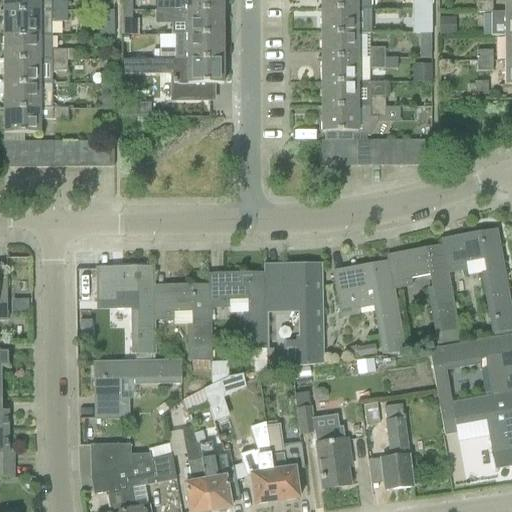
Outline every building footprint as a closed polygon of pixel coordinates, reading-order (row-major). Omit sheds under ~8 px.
[(49,0),(1,0),(2,13),(66,12),(66,2),(50,2),(49,0)] [(131,0),(119,0),(120,12),(131,12),(131,0)] [(186,0),(186,2),(171,2),(171,12),(222,12),(221,0),(186,0)] [(319,0),(320,11),(369,11),(369,0),(319,0)] [(411,0),(412,11),(430,11),(429,0),(411,0)] [(511,13),(511,0),(503,0),(504,13),(511,13)] [(491,14),(491,4),(476,3),(476,14),(491,14)] [(369,11),(320,11),(320,36),(356,35),(370,35),(370,11),(369,11)] [(430,11),(412,11),(411,36),(429,36),(430,11)] [(66,23),(66,12),(2,13),(2,37),(50,37),(50,23),(66,23)] [(131,12),(120,12),(120,36),(131,36),(131,12)] [(222,12),(171,12),(171,22),(186,22),(186,36),(222,36),(222,12)] [(511,13),(504,13),(504,15),(490,15),(490,38),(504,38),(511,37),(511,13)] [(438,19),(438,36),(454,36),(454,19),(438,19)] [(356,35),(320,36),(320,60),(356,60),(356,35)] [(186,36),(174,36),(174,50),(174,61),(185,61),(186,61),(222,60),(222,36),(186,36)] [(50,51),(50,37),(2,37),(2,62),(75,61),(75,51),(50,51)] [(174,50),(159,50),(159,52),(159,61),(174,61),(174,50)] [(369,60),(383,60),(383,50),(369,50),(369,60)] [(476,52),(476,62),(491,62),(491,52),(476,52)] [(159,61),(119,61),(119,73),(173,72),(173,80),(172,80),(172,85),(173,85),(173,99),(210,99),(210,85),(222,85),(222,60),(186,61),(185,61),(174,61),(159,61)] [(356,60),(320,60),(320,84),(356,84),(356,60)] [(369,60),(369,70),(383,70),(383,60),(369,60)] [(75,61),(2,62),(2,86),(39,86),(39,73),(66,73),(66,62),(75,62),(75,61)] [(476,62),(476,72),(491,73),(491,62),(476,62)] [(430,66),(418,66),(418,84),(430,84),(430,66)] [(356,84),(320,84),(320,109),(356,108),(356,84)] [(39,99),(39,86),(2,86),(3,110),(51,110),(51,99),(39,99)] [(113,110),(113,86),(99,86),(100,99),(98,99),(98,110),(113,110)] [(368,108),(384,108),(384,98),(368,98),(368,108)] [(120,105),(120,118),(130,118),(130,105),(120,105)] [(368,108),(356,108),(320,109),(320,134),(351,134),(351,138),(370,138),(377,123),(377,119),(384,119),(384,108),(368,108)] [(66,110),(51,110),(3,110),(3,135),(39,135),(39,121),(66,121),(66,110)] [(393,141),(381,142),(381,168),(394,168),(393,141)] [(406,168),(406,141),(393,141),(394,168),(406,168)] [(418,167),(418,141),(406,141),(406,168),(418,167)] [(430,141),(418,141),(418,167),(430,167),(430,141)] [(333,168),(333,142),(320,142),(320,168),(333,168)] [(345,168),(345,142),(333,142),(333,168),(345,168)] [(357,168),(357,142),(345,142),(345,168),(357,168)] [(369,168),(369,142),(357,142),(357,168),(369,168)] [(381,168),(381,142),(369,142),(369,168),(381,168)] [(15,169),(15,143),(3,143),(3,169),(15,169)] [(27,143),(15,143),(15,169),(27,169),(27,143)] [(39,169),(39,143),(27,143),(27,169),(39,169)] [(51,143),(39,143),(39,169),(52,169),(51,143)] [(64,143),(51,143),(52,169),(64,169),(64,143)] [(76,169),(76,143),(64,143),(64,169),(76,169)] [(88,143),(76,143),(76,169),(88,169),(88,143)] [(100,169),(100,143),(88,143),(88,169),(100,169)] [(100,143),(100,169),(112,169),(112,143),(100,143)] [(441,241),(440,241),(446,274),(465,271),(464,263),(483,260),(486,274),(481,275),(492,334),(511,330),(511,320),(496,231),(464,237),(465,243),(442,247),(441,241)] [(459,343),(446,274),(440,241),(441,247),(410,253),(411,259),(388,263),(387,257),(386,257),(392,291),(411,288),(410,279),(429,276),(431,290),(426,291),(437,347),(459,343)] [(331,273),(337,306),(339,315),(372,308),(381,357),(404,353),(392,291),(386,257),(385,257),(387,263),(356,269),(357,275),(334,279),(333,273),(331,273)] [(209,276),(208,276),(209,309),(227,309),(227,301),(247,300),(247,314),(242,314),(243,349),(265,349),(265,308),(264,267),(263,266),(263,275),(233,275),(233,282),(209,282),(209,276)] [(322,365),(321,341),(320,266),(288,266),(289,272),(265,273),(265,267),(264,267),(265,308),(297,307),(298,340),(295,340),(295,367),(322,365)] [(154,355),(154,322),(153,298),(152,269),(120,269),(121,276),(97,276),(97,269),(95,269),(96,303),(115,303),(115,295),(135,295),(135,309),(130,309),(131,355),(154,355)] [(209,309),(208,276),(207,276),(208,291),(177,291),(177,298),(153,298),(154,322),(171,321),(171,314),(190,314),(191,329),(185,329),(186,363),(210,363),(209,309)] [(28,301),(11,301),(11,316),(28,316),(28,301)] [(511,336),(440,349),(427,352),(431,374),(444,372),(479,365),(478,360),(484,359),(491,358),(495,378),(488,379),(491,397),(511,392),(511,336)] [(360,349),(359,347),(348,348),(349,361),(361,359),(361,358),(376,356),(375,347),(360,349)] [(357,376),(374,374),(372,360),(356,362),(357,376)] [(133,386),(179,385),(179,362),(93,364),(93,396),(100,396),(100,419),(94,419),(94,421),(127,420),(127,400),(118,400),(118,381),(133,380),(133,386)] [(210,387),(202,391),(212,423),(228,418),(222,400),(226,398),(221,382),(210,387)] [(450,404),(437,406),(441,429),(454,427),(485,421),(488,421),(491,435),(488,436),(494,471),(511,467),(511,392),(491,397),(450,404)] [(312,433),(306,394),(293,396),(299,435),(312,433)] [(365,428),(378,426),(375,405),(362,408),(365,428)] [(390,459),(380,460),(384,492),(412,489),(402,407),(385,409),(390,459)] [(285,470),(280,433),(279,426),(265,427),(276,503),(298,500),(294,469),(285,470)] [(252,432),(253,437),(258,474),(249,475),(253,506),(276,503),(265,427),(265,430),(252,432)] [(7,453),(7,429),(0,428),(0,466),(12,466),(12,453),(7,453)] [(346,441),(343,441),(341,430),(313,434),(322,490),(349,486),(345,456),(348,455),(346,441)] [(234,432),(218,438),(229,469),(246,463),(234,432)] [(210,444),(197,446),(200,461),(209,511),(225,511),(227,510),(230,510),(228,500),(238,499),(233,471),(233,468),(228,470),(229,470),(224,471),(224,474),(225,477),(214,478),(214,475),(216,475),(210,444)] [(90,478),(116,471),(150,462),(148,455),(129,456),(129,446),(89,446),(90,478)] [(209,511),(200,461),(196,446),(183,448),(188,479),(191,479),(192,483),(183,485),(187,511),(209,511)] [(150,462),(116,471),(122,511),(148,511),(148,508),(136,509),(133,490),(175,482),(170,457),(150,462)] [(12,466),(0,466),(0,478),(12,478),(12,466)] [(122,511),(116,471),(90,478),(93,496),(105,494),(105,497),(106,497),(108,511),(122,511)]
